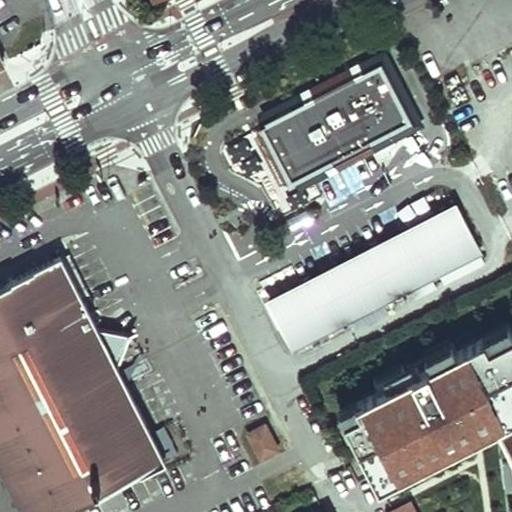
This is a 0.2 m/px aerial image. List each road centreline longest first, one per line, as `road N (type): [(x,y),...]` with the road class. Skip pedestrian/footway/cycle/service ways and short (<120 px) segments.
road 1 (secondary): [(131,104),(350,0)]
road 2 (secondary): [(260,0),(109,67)]
road 3 (secondary): [(0,165),(131,104)]
road 4 (secondary): [(109,67),(0,118)]
